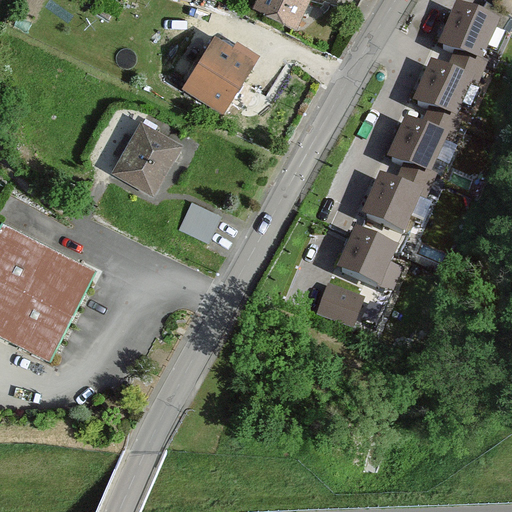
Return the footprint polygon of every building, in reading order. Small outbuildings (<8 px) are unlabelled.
[(262,0),(258,8),(295,27),(308,0),(262,0)] [(511,0),(500,0),(498,3),(495,7),(508,16),(511,18),(511,0)] [(497,34),(508,16),(495,7),(488,3),(482,13),(475,24),(497,34)] [(488,52),(496,35),(497,34),(475,24),(460,17),(452,34),(444,50),(459,57),(482,67),(488,52)] [(502,58),(510,41),(496,35),(488,52),(502,58)] [(257,92),(242,82),(254,64),(251,62),(236,52),(217,40),(186,88),(223,110),(231,99),(245,109),(257,92)] [(239,47),(236,52),(251,62),(255,56),(248,52),(239,47)] [(463,108),(471,91),(476,93),(487,69),(482,67),(459,57),(454,68),(449,79),(434,72),(427,89),(419,105),(434,112),(456,123),(463,108)] [(477,114),(485,97),(476,93),(471,91),(463,108),(477,114)] [(438,164),(446,146),(450,149),(461,125),(456,123),(434,112),(429,124),(423,135),(409,129),(403,142),(394,160),(394,162),(408,169),(431,179),(438,164)] [(117,173),(154,194),(159,185),(181,147),(143,126),(117,173)] [(387,156),(394,160),(403,142),(395,138),(387,156)] [(451,170),(459,153),(450,149),(446,146),(438,164),(451,170)] [(405,235),(420,202),(424,205),(435,181),(431,179),(408,169),(402,181),(398,191),(383,184),(376,200),(368,217),(405,235)] [(426,226),(434,209),(424,205),(420,202),(412,220),(426,226)] [(182,230),(211,244),(216,232),(224,217),(195,204),(182,230)] [(0,338),(51,364),(90,289),(83,268),(59,255),(2,227),(0,229),(0,338)] [(381,288),(396,255),(359,238),(351,254),(343,272),(381,288)] [(83,268),(90,289),(97,275),(83,268)] [(351,330),(362,301),(332,291),(322,319),(351,330)]
